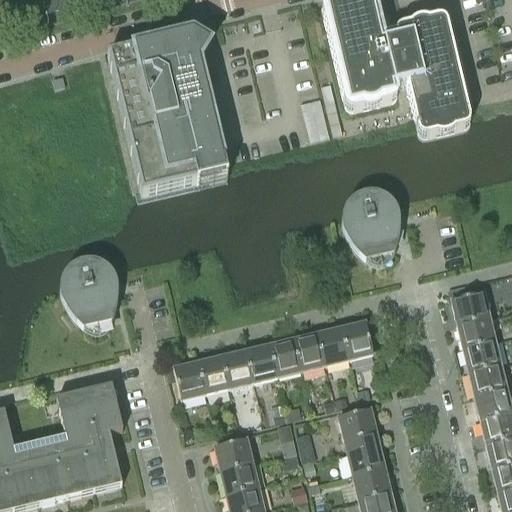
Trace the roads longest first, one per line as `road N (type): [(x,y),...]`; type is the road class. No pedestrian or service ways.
road 1 (unclassified): [(0,72),(261,0)]
road 2 (residential): [(456,511),(403,299)]
road 3 (residential): [(185,511),(149,359)]
